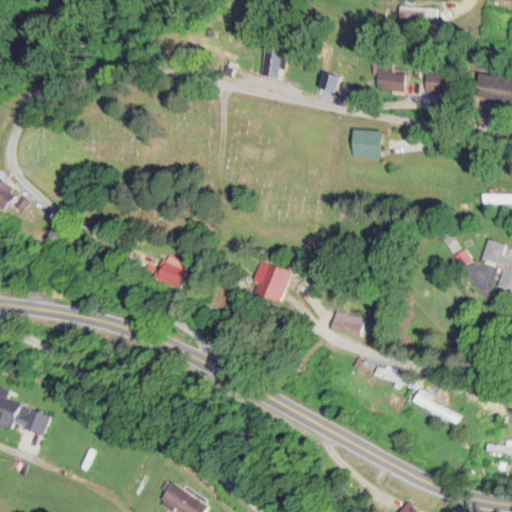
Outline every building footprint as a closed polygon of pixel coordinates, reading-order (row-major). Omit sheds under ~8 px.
[(267,73),(285,76),(290,46),(272,43),(267,73)] [(382,88),(410,91),(413,62),(385,60),(382,88)] [(432,70),(432,89),(464,89),(464,70),(432,70)] [(386,126),(359,126),(359,154),(386,154),(386,126)] [(5,169),(0,174),(0,204),(1,206),(10,195),(24,207),(38,191),(16,172),(12,176),(5,169)] [(511,263),(506,285),(511,286),(511,242),(496,238),(491,258),(511,263)] [(192,285),(199,266),(173,256),(166,275),(192,285)] [(264,294),(293,295),(294,263),(265,262),(264,294)] [(371,315),(341,309),(337,327),(367,333),(371,315)] [(0,419),(16,425),(18,421),(48,431),(55,410),(13,396),(16,387),(0,381),(0,419)] [(428,387),(421,397),(442,411),(448,402),(428,387)] [(511,451),(511,441),(495,440),(494,449),(511,451)] [(209,511),(216,503),(177,479),(166,497),(190,511),(209,511)] [(408,511),(437,511),(413,502),(408,511)]
